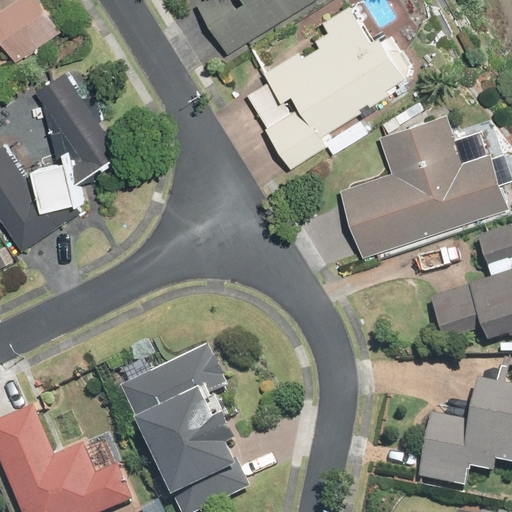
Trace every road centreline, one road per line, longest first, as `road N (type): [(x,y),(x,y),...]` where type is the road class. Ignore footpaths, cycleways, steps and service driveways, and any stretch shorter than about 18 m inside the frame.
road 1 (residential): [(256,222),(310,304),(338,367),(317,511)]
road 2 (residential): [(0,342),(256,222)]
road 3 (residential): [(122,0),(256,222)]
